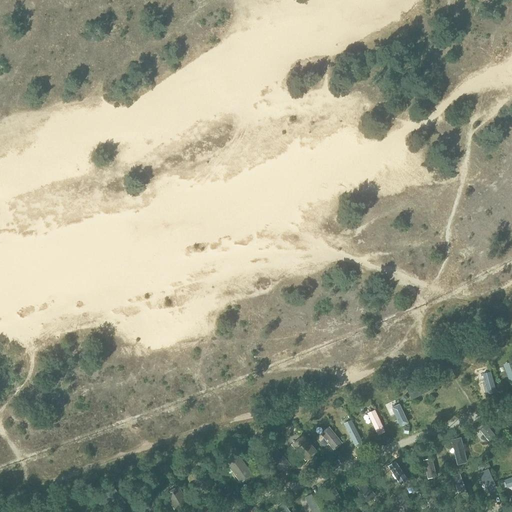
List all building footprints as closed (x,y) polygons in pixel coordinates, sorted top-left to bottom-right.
[(511,361),(503,365),(511,387),(511,386),(511,361)] [(490,372),(482,374),(487,395),(496,393),(490,372)] [(414,386),(406,389),(411,399),(431,389),(428,383),(415,389),(414,386)] [(451,388),(443,394),(456,411),(464,406),(451,388)] [(399,404),(390,408),(399,427),(407,423),(399,404)] [(367,414),(377,435),(385,432),(375,410),(367,414)] [(351,420),(344,424),(354,445),(362,442),(351,420)] [(485,424),(478,430),(491,446),(498,440),(485,424)] [(329,427),(320,434),(333,450),(342,443),(329,427)] [(302,435),(291,445),(305,460),(316,451),(302,435)] [(451,439),(457,464),(466,462),(459,437),(451,439)] [(273,445),(266,451),(277,464),(271,469),(277,476),(290,464),(273,445)] [(238,456),(227,464),(240,482),(252,474),(238,456)] [(431,458),(423,460),(427,479),(436,476),(431,458)] [(394,462),(387,467),(399,486),(407,481),(394,462)] [(481,475),(479,476),(482,482),(484,481),(490,493),(497,490),(487,469),(480,472),(481,475)] [(198,470),(193,477),(212,491),(217,484),(198,470)] [(453,479),(451,480),(452,485),(455,484),(459,497),(466,494),(459,473),(452,476),(453,479)] [(376,497),(363,480),(356,485),(366,497),(364,499),(368,504),(376,497)] [(127,504),(112,486),(94,500),(100,507),(111,499),(120,510),(127,504)] [(178,486),(165,494),(175,511),(188,504),(178,486)] [(346,508),(335,488),(328,492),(339,511),(346,508)] [(432,490),(425,492),(431,511),(438,509),(432,490)] [(413,511),(406,493),(390,499),(393,507),(401,504),(404,511),(413,511)] [(146,511),(155,511),(149,494),(141,497),(146,511)] [(305,498),(311,511),(320,511),(311,495),(305,498)] [(289,511),(283,502),(277,507),(280,511),(289,511)]
